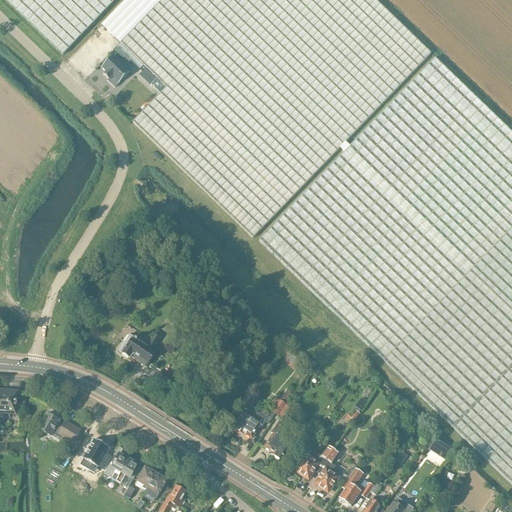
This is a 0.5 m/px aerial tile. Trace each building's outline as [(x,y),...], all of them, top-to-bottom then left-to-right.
[(5,0),(28,22),(62,55),(115,0),(5,0)] [(373,0),(125,0),(101,26),(120,44),(127,51),(134,58),(157,79),(150,85),(159,94),(132,123),(252,239),(430,55),(373,0)] [(129,72),(112,56),(101,67),(106,72),(103,75),(108,80),(107,81),(114,88),(129,72)] [(511,134),(434,59),(259,241),(355,334),(511,485),(511,134)] [(156,352),(152,350),(161,337),(155,333),(147,346),(129,335),(118,352),(129,359),(130,357),(146,367),(156,352)] [(172,379),(161,372),(157,378),(168,385),(172,379)] [(0,422),(2,422),(3,415),(16,416),(18,392),(12,391),(7,391),(0,390),(0,422)] [(277,416),(285,405),(289,399),(283,395),(271,412),(277,416)] [(282,420),(290,408),(285,405),(277,416),(282,420)] [(262,411),(259,415),(255,412),(254,414),(247,409),(233,429),(241,434),(243,433),(251,439),(260,426),(262,427),(269,416),(262,411)] [(47,414),(34,436),(39,439),(43,432),(50,437),(59,442),(62,437),(73,444),(80,431),(65,421),(61,428),(56,426),(59,421),(58,420),(59,418),(54,415),(53,417),(47,414)] [(290,446),(279,438),(286,427),(279,422),(271,434),(273,435),(264,448),(273,454),(272,455),(281,460),(290,446)] [(94,440),(82,459),(98,468),(98,467),(103,470),(111,457),(106,454),(109,449),(94,440)] [(317,473),(333,450),(327,447),(321,457),(308,449),(303,456),(305,457),(296,471),(308,479),(313,471),(317,473)] [(331,475),(336,468),(331,464),(338,454),(333,450),(317,473),(321,476),(316,485),(328,493),(337,479),(331,475)] [(400,467),(407,456),(400,452),(394,462),(400,467)] [(115,482),(128,460),(119,454),(111,468),(116,471),(111,479),(115,482)] [(130,479),(138,465),(128,460),(115,482),(120,485),(125,476),(130,479)] [(145,468),(136,482),(147,489),(156,474),(145,468)] [(353,488),(362,475),(354,469),(341,488),(344,491),(338,499),(344,503),(344,505),(347,506),(348,506),(350,507),(360,493),(353,488)] [(147,489),(144,494),(156,500),(159,495),(167,480),(156,474),(147,489)] [(365,499),(373,487),(369,484),(361,496),(365,499)] [(375,496),(381,487),(376,484),(370,493),(375,496)] [(180,508),(184,501),(182,500),(186,493),(185,492),(184,491),(182,489),(181,490),(176,487),(170,496),(169,495),(159,511),(169,511),(171,508),(176,511),(178,507),(180,508)] [(129,499),(134,491),(129,488),(124,496),(129,499)] [(448,501),(447,507),(453,508),(455,496),(452,496),(448,501)] [(392,505),(387,511),(410,511),(412,509),(396,499),(392,505)] [(377,511),(380,507),(370,500),(362,511),(377,511)]
